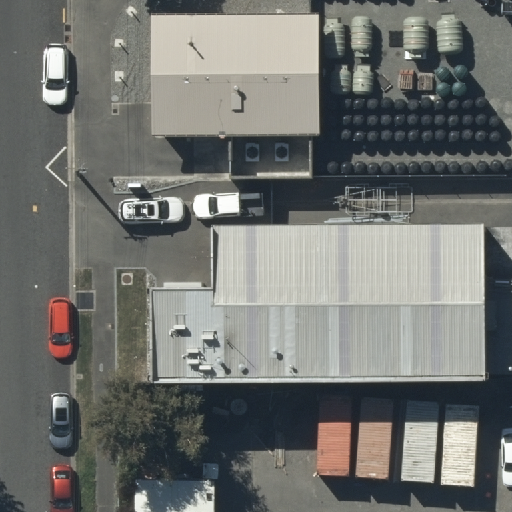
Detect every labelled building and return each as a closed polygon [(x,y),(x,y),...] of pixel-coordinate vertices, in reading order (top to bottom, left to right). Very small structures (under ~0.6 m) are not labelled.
[(418,0),(337,0),(338,26),(419,26),(418,0)] [(511,0),(459,0),(459,20),(511,20),(511,0)] [(330,17),(156,18),(157,152),(330,151),(330,17)] [(503,132),(339,132),(339,175),(503,175),(503,132)] [(509,233),(223,234),(223,288),(163,289),(163,394),(510,392),(509,233)]
